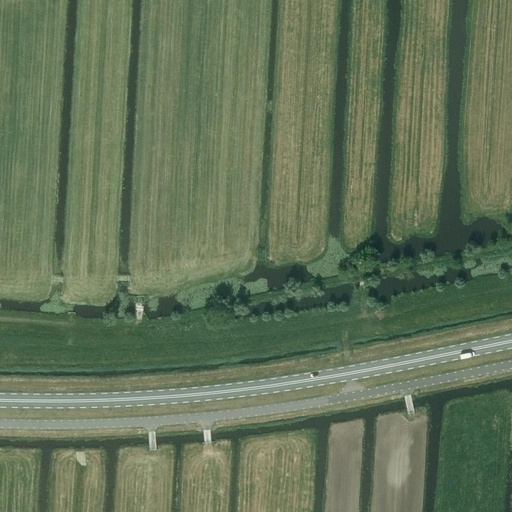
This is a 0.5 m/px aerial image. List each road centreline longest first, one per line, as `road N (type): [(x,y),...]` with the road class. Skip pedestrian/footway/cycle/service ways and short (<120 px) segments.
road 1 (unclassified): [(511,362),(210,416),(0,422)]
road 2 (primary): [(0,400),(185,395),(511,341)]
